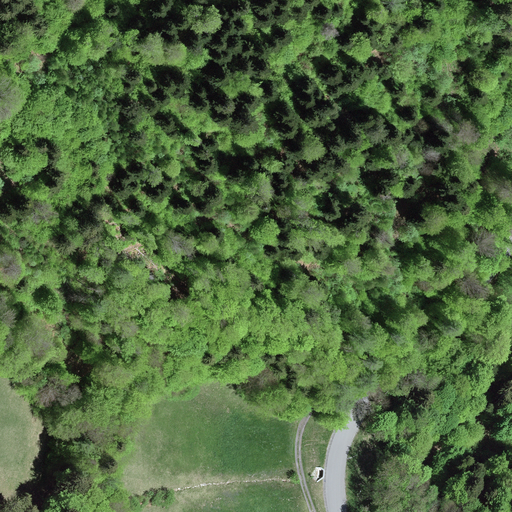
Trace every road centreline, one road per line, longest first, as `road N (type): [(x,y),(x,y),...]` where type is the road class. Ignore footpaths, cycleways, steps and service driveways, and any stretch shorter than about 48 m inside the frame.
road 1 (track): [(312,511),(297,460),(301,426),(412,313),(438,275),(459,230),(477,132),(511,75)]
road 2 (tertiary): [(511,243),(354,412),(335,454),(334,511)]
